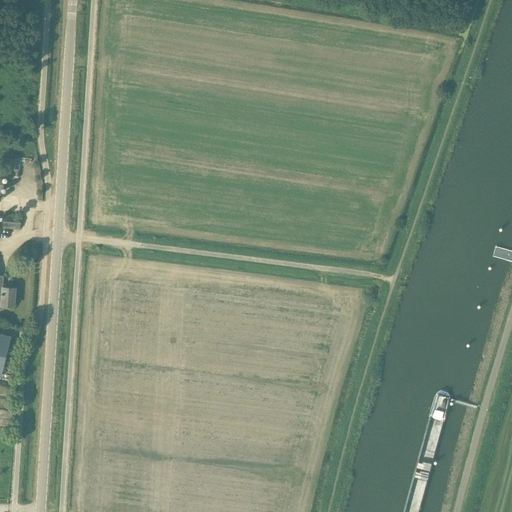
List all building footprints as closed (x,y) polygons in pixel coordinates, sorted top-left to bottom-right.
[(0,197),(0,198),(1,187),(11,188),(12,170),(0,168),(0,197)] [(21,216),(4,215),(3,228),(20,229),(21,216)] [(3,287),(0,287),(0,304),(2,305),(14,306),(15,290),(15,291),(10,291),(10,287),(3,287)] [(0,333),(0,374),(2,375),(12,336),(0,333)] [(13,413),(4,410),(0,424),(0,427),(9,430),(13,413)]
